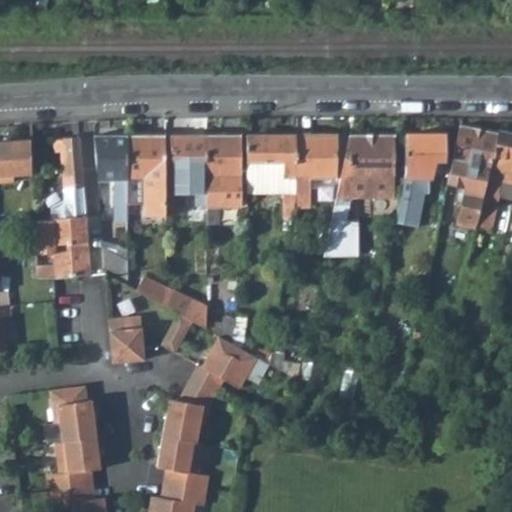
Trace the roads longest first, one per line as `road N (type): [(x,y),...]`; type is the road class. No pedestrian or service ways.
road 1 (tertiary): [(511,90),(172,87),(0,96)]
road 2 (residential): [(0,386),(102,371),(126,388),(125,511)]
